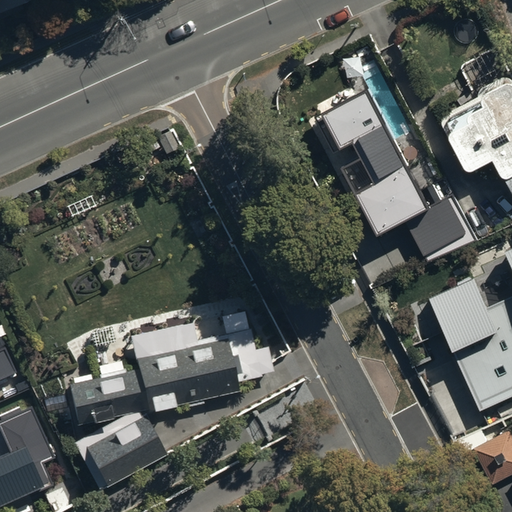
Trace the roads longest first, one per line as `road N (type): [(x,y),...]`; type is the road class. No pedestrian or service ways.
road 1 (residential): [(177,50),(413,511)]
road 2 (unknown): [(338,366),(84,511)]
road 3 (tertiary): [(0,130),(177,50)]
road 4 (tertiary): [(177,50),(288,0)]
